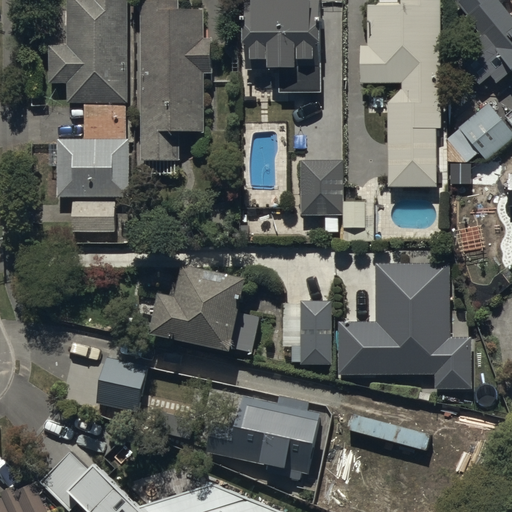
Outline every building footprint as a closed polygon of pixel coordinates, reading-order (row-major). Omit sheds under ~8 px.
[(132,108),(129,0),(65,0),(67,48),(50,49),(50,88),(67,88),(68,110),(82,110),(83,144),(55,145),(56,202),(72,202),(73,236),(118,236),(117,200),(130,200),(129,108),(132,108)] [(320,0),(243,0),(244,55),(251,55),(251,68),(270,68),(270,77),(279,77),(279,98),(321,97),(320,0)] [(406,0),(406,1),(380,1),(380,10),(368,10),(368,50),(361,50),(361,89),(367,89),(367,117),(388,117),(388,190),(441,190),(441,3),(425,3),(424,0),(406,0)] [(507,0),(451,0),(451,1),(483,41),(471,50),(500,87),(511,77),(511,20),(500,6),(507,0)] [(172,2),(143,2),(142,164),(180,164),(180,139),(204,139),(204,77),(213,77),(213,44),(204,44),(205,14),(172,14),(172,2)] [(511,131),(489,105),(447,141),(448,165),(468,166),(480,155),(488,164),(511,143),(511,131)] [(344,162),(302,162),(302,218),(323,218),(323,233),(339,232),(339,219),(343,219),(343,232),(366,231),(366,206),(345,206),(344,162)] [(511,213),(511,184),(494,163),(453,197),(486,236),(511,213)] [(450,267),(375,268),(375,324),(339,325),(339,380),(434,379),(434,393),(473,392),(473,340),(451,340),(450,267)] [(248,285),(184,271),(180,289),(173,288),(170,304),(160,302),(152,344),(232,361),(234,352),(253,356),(260,321),(241,317),(248,285)] [(333,368),(331,303),(283,303),(283,350),(292,349),(292,365),(301,365),(301,368),(333,368)] [(351,423),(242,400),(235,436),(212,432),(207,459),(284,475),(283,480),(302,484),(303,478),(312,480),(317,456),(343,461),(351,423)] [(232,511),(246,479),(200,460),(184,500),(212,511),(232,511)] [(156,484),(132,461),(120,473),(117,469),(96,491),(77,472),(52,497),(67,511),(164,511),(146,494),(156,484)] [(41,511),(30,488),(12,497),(9,490),(0,494),(0,511),(41,511)]
